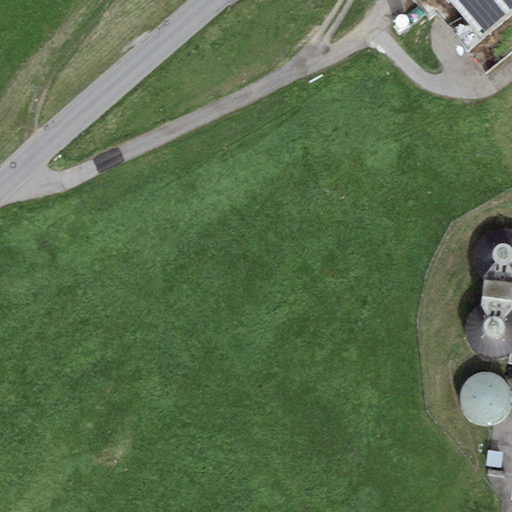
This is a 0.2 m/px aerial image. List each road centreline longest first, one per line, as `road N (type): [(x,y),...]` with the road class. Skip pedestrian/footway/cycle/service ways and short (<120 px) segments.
road 1 (track): [(9,177),(61,186),(379,28)]
road 2 (tertiary): [(0,185),(213,0)]
